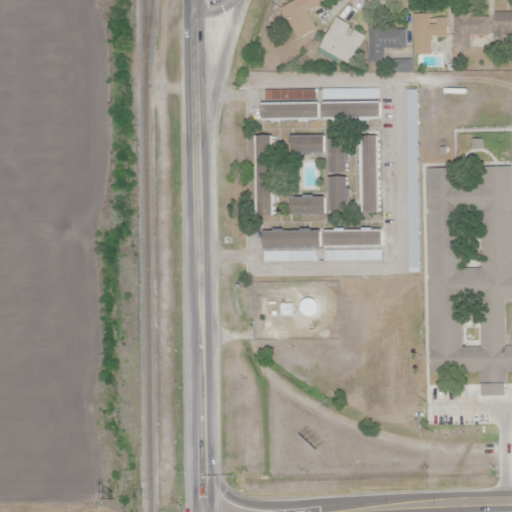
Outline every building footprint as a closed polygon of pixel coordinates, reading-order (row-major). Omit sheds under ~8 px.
[(302,0),(283,10),(299,42),(322,31),(313,13),(323,8),(319,0),(302,0)] [(511,14),(495,14),(495,35),(511,35),(511,14)] [(415,16),(414,56),(433,56),(433,37),(449,37),(449,19),(437,19),(437,25),(430,25),(430,17),(415,16)] [(337,19),(320,50),(351,66),(367,37),(356,31),(352,37),(346,34),(350,26),(337,19)] [(454,19),(454,54),(470,54),(470,37),(489,37),(489,19),(454,19)] [(370,27),(371,61),(386,61),(386,49),(407,49),(407,31),(386,31),(386,27),(370,27)] [(266,100),(319,100),(319,88),(266,88),(266,100)] [(265,104),(265,121),(385,120),(385,103),(265,104)] [(296,137),(329,136),(329,153),(296,153),(296,137)] [(365,138),(365,212),(384,212),(383,137),(365,138)] [(254,138),(256,216),(278,216),(277,138),(254,138)] [(333,140),(333,171),(349,171),(348,139),(333,140)] [(410,273),(421,273),(420,160),(409,160),(410,273)] [(511,170),(426,171),(428,374),(482,373),(482,396),(508,396),(508,373),(511,373),(511,347),(504,347),(504,301),(511,300),(511,170)] [(334,178),(334,210),(352,210),(351,178),(334,178)] [(296,198),(296,215),(330,215),(330,198),(296,198)] [(265,233),(265,251),(382,249),(382,231),(265,233)]
